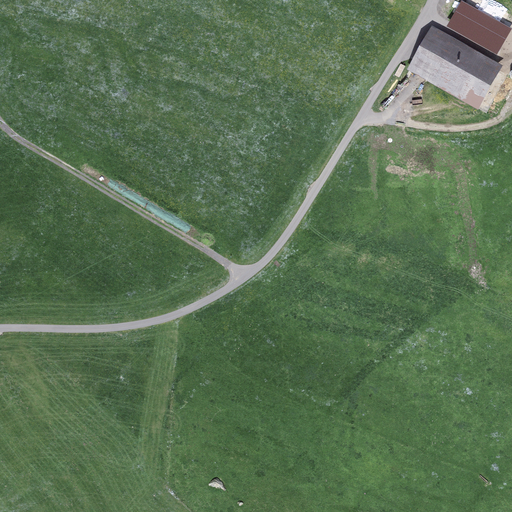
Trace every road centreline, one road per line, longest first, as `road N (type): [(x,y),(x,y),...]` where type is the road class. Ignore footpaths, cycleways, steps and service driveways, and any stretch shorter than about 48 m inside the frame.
road 1 (track): [(430,0),(295,223),(239,282),(150,323),(0,329)]
road 2 (track): [(0,126),(219,256),(239,282)]
